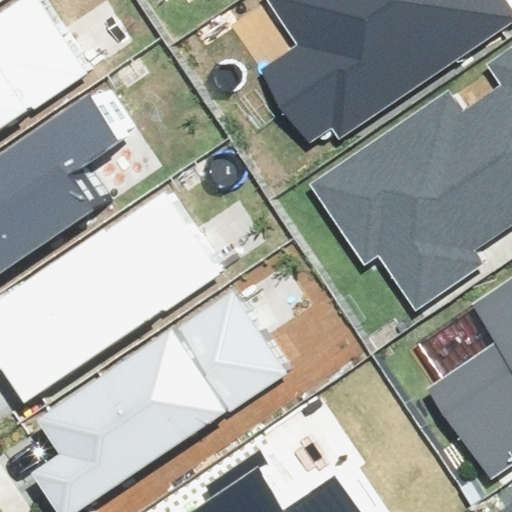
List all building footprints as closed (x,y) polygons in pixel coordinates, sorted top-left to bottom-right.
[(38,0),(0,0),(0,110),(78,55),(38,0)] [(290,62),(338,133),(511,16),(511,0),(292,0),(320,42),(290,62)] [(103,87),(0,158),(0,260),(101,191),(73,152),(124,117),(103,87)] [(431,309),(511,258),(511,94),(357,193),(431,309)] [(142,179),(0,281),(0,346),(5,343),(30,376),(198,256),(142,179)] [(77,440),(59,452),(88,498),(296,365),(247,288),(57,409),(77,440)] [(511,362),(464,394),(511,466),(511,362)] [(280,417),(136,511),(384,511),(417,491),(372,423),(311,464),(280,417)]
